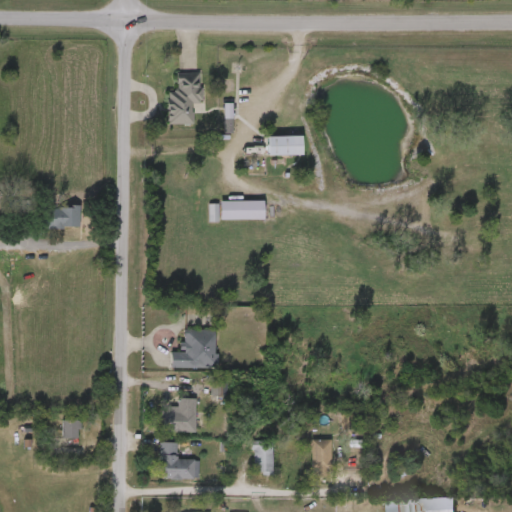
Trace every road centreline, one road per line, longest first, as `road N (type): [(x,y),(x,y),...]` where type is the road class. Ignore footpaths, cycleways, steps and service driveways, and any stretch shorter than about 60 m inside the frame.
road 1 (residential): [(121,18),(123,511)]
road 2 (tertiary): [(511,22),(121,18)]
road 3 (tertiary): [(0,18),(121,18)]
